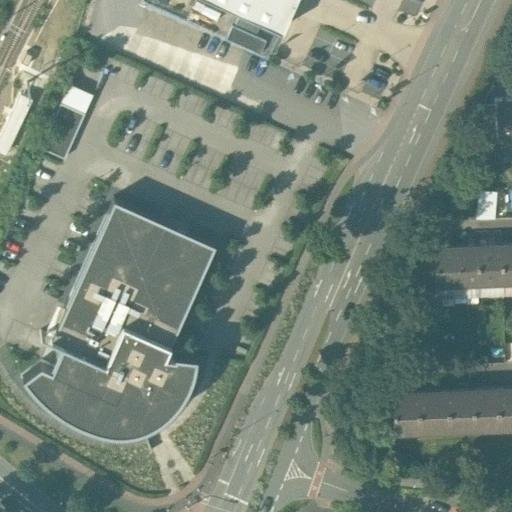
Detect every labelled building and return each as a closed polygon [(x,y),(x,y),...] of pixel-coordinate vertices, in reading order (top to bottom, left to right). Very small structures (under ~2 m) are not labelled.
[(219,0),(282,28),(294,0),(219,0)] [(354,84),(350,94),(377,103),(381,93),(354,84)] [(0,150),(6,153),(31,98),(19,92),(0,129),(0,150)] [(511,97),(495,98),(497,135),(502,135),(511,134),(511,97)] [(85,112),(60,101),(40,146),(64,157),(85,112)] [(511,134),(502,135),(503,153),(511,152),(511,134)] [(503,205),(491,192),(480,203),(492,216),(503,205)] [(215,241),(113,195),(51,334),(40,329),(40,330),(59,339),(152,380),(165,350),(215,241)] [(511,241),(501,242),(502,279),(511,278),(511,241)] [(501,242),(477,243),(478,280),(502,279),(501,242)] [(477,243),(434,245),(435,282),(478,280),(477,243)] [(152,380),(59,339),(49,362),(41,359),(21,374),(25,380),(31,387),(37,393),(42,398),(49,404),(56,409),(65,414),(75,419),(83,422),(90,424),(100,426),(113,428),(126,429),(142,427),(150,450),(151,449),(143,424),(150,421),(158,417),(164,413),(169,408),(173,404),(177,400),(181,394),(184,390),(187,384),(189,380),(191,376),(193,369),(194,363),(195,358),(196,354),(165,350),(152,380)] [(511,385),(392,391),(393,429),(511,424),(511,385)]
